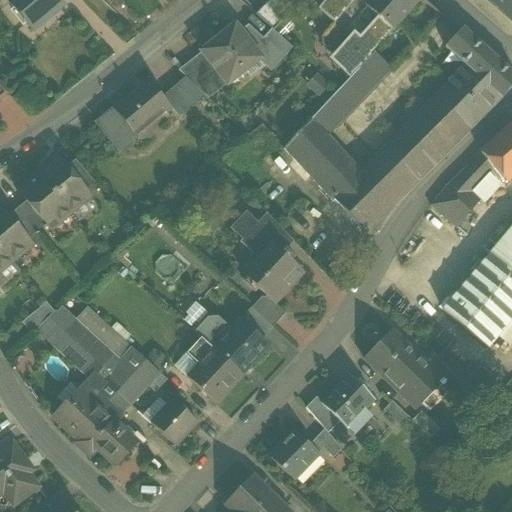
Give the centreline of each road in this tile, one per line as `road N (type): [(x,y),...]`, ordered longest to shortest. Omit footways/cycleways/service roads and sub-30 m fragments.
road 1 (residential): [(165,511),(327,345),(409,210),(511,105)]
road 2 (residential): [(216,0),(0,158)]
road 3 (residential): [(131,511),(56,450),(0,364)]
